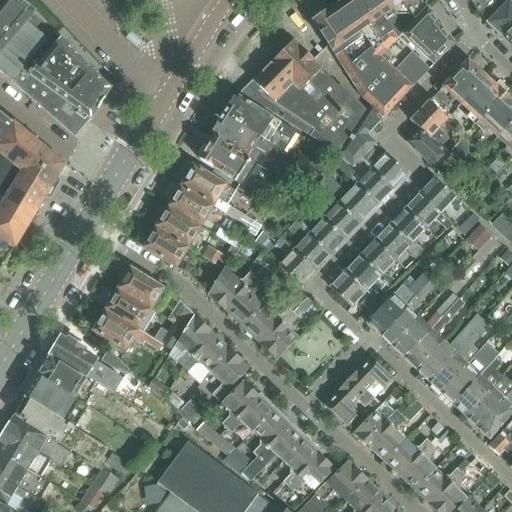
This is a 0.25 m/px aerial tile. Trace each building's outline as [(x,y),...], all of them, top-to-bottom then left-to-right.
[(1,0),(0,2),(0,55),(27,23),(37,12),(22,0),(1,0)] [(372,148),(376,144),(367,136),(383,119),(413,87),(398,72),(395,70),(382,57),(388,51),(393,46),(399,38),(386,22),(395,15),(384,0),(336,0),(336,4),(326,11),(321,10),(314,15),(314,20),(312,21),(328,45),(339,63),(353,85),(362,99),(370,106),(367,111),(366,111),(365,111),(366,112),(361,119),(339,155),(353,168),(361,160),(372,148)] [(385,0),(406,29),(427,8),(424,5),(426,4),(423,0),(385,0)] [(469,0),(470,1),(476,9),(488,0),(469,0)] [(503,38),(511,27),(511,3),(508,0),(488,0),(476,9),(486,23),(503,38)] [(427,8),(406,29),(401,34),(402,36),(418,51),(441,27),(442,26),(428,8),(427,8)] [(27,23),(0,55),(0,72),(10,81),(40,48),(47,41),(55,31),(37,12),(27,23)] [(441,27),(418,51),(434,65),(455,44),(441,27)] [(511,27),(503,38),(511,46),(511,27)] [(10,81),(75,138),(91,120),(92,121),(111,89),(112,90),(110,88),(62,38),(48,55),(40,48),(10,81)] [(254,80),(241,93),(339,155),(339,154),(361,119),(352,110),(358,104),(359,105),(359,104),(340,86),(339,87),(313,62),(314,61),(302,48),(301,50),(293,42),(254,81),(254,80)] [(415,55),(398,72),(413,87),(430,69),(415,55)] [(451,96),(461,105),(486,78),(468,61),(440,91),(448,99),(451,96)] [(505,95),(486,78),(461,105),(471,115),(469,118),(476,125),(505,95)] [(487,129),(497,138),(511,122),(511,101),(505,95),(476,125),(484,132),(487,129)] [(233,98),(223,115),(273,148),(282,154),(296,133),(239,97),(234,98),(233,98)] [(411,122),(420,130),(421,129),(431,138),(449,119),(448,118),(450,116),(432,99),(411,122)] [(0,247),(10,256),(15,246),(64,165),(0,112),(0,247)] [(267,157),(273,148),(223,115),(212,132),(214,137),(256,164),(262,154),(267,157)] [(511,122),(497,138),(507,148),(505,150),(511,156),(511,122)] [(420,130),(408,143),(437,171),(450,157),(431,138),(421,129),(420,130)] [(256,164),(214,137),(208,147),(204,147),(199,154),(201,159),(200,160),(243,187),(249,177),(264,186),(271,174),(256,164)] [(361,160),(371,170),(393,191),(408,174),(387,154),(379,162),(373,156),(374,151),(372,148),(361,160)] [(325,160),(316,155),(310,164),(319,170),(325,160)] [(393,191),(371,170),(361,180),(342,161),(337,167),(356,185),(356,186),(378,206),(393,191)] [(181,187),(214,207),(250,229),(249,230),(254,233),(259,225),(228,205),(236,192),(194,166),(192,169),(190,169),(188,174),(187,177),(181,187)] [(440,172),(438,175),(447,186),(455,178),(447,171),(443,175),(440,172)] [(435,178),(421,193),(442,214),(451,204),(457,210),(463,204),(457,198),(435,178)] [(348,194),(338,184),(331,191),(363,221),(378,206),(356,186),(348,194)] [(214,207),(181,187),(180,189),(177,190),(175,194),(175,197),(169,207),(201,227),(214,207)] [(453,224),(442,214),(421,193),(405,210),(426,230),(436,220),(448,230),(453,224)] [(346,239),(361,224),(339,203),(324,219),(346,239)] [(158,225),(156,227),(189,247),(201,227),(169,207),(163,217),(160,218),(158,222),(158,225)] [(426,230),(405,210),(390,225),(420,255),(425,250),(416,241),(426,230)] [(511,222),(499,210),(488,222),(505,239),(511,231),(511,222)] [(471,212),(455,228),(462,235),(478,219),(471,212)] [(324,219),(310,234),(309,235),(331,255),(346,239),(324,219)] [(316,271),(331,255),(309,235),(310,234),(296,221),(294,224),(288,230),(295,236),(296,235),(303,241),(294,250),(316,271)] [(415,260),(420,255),(390,225),(375,241),(396,261),(406,251),(415,260)] [(189,247),(156,227),(150,237),(148,238),(145,242),(145,245),(143,248),(176,269),(189,247)] [(263,231),(254,243),(266,252),(275,242),(263,231)] [(300,287),(316,271),(294,250),(281,238),(275,245),(288,257),(279,266),(300,287)] [(375,241),(360,256),(381,277),(396,261),(375,241)] [(0,272),(10,256),(0,250),(0,272)] [(345,272),(366,292),(374,284),(384,294),(392,287),(381,277),(360,256),(345,272)] [(255,277),(243,291),(242,290),(235,297),(237,299),(229,308),(227,307),(224,310),(243,328),(264,306),(253,295),(253,289),(260,282),(261,283),(275,268),(269,262),(255,277)] [(118,290),(149,309),(158,315),(172,295),(131,269),(129,272),(127,273),(124,277),(124,280),(118,290)] [(208,296),(224,310),(227,307),(229,308),(237,299),(235,297),(242,290),(243,291),(255,277),(251,273),(243,280),(238,281),(226,269),(208,296)] [(366,292),(345,272),(330,288),(351,308),(366,292)] [(380,336),(430,280),(423,274),(414,283),(409,278),(368,324),(380,336)] [(437,286),(431,280),(381,336),(393,348),(421,319),(413,312),(437,286)] [(288,281),(264,306),(243,328),(262,346),(266,342),(265,341),(272,333),(274,335),(282,327),(281,326),(293,313),(307,298),(288,281)] [(149,309),(118,290),(117,292),(114,293),(112,298),(112,300),(106,310),(112,314),(136,330),(149,309)] [(363,304),(354,310),(361,318),(370,311),(377,302),(370,296),(363,304)] [(452,307),(405,359),(417,371),(445,342),(437,335),(465,304),(459,299),(452,307)] [(180,302),(168,322),(172,325),(182,331),(192,313),(180,302)] [(421,319),(393,348),(405,359),(452,307),(447,303),(426,324),(421,319)] [(93,331),(100,335),(124,350),(136,330),(106,310),(100,320),(97,321),(95,325),(95,328),(93,331)] [(266,342),(262,346),(277,361),(299,339),(291,331),(291,325),(298,318),(293,313),(281,326),(282,327),(274,335),(272,333),(265,341),(266,342)] [(178,364),(183,368),(195,356),(194,354),(202,346),(205,348),(212,340),(211,339),(215,335),(195,316),(184,333),(178,343),(185,351),(186,356),(178,364)] [(417,371),(428,381),(477,330),(482,325),(480,323),(476,320),(473,322),(460,336),(462,337),(451,348),(445,342),(417,371)] [(167,333),(160,344),(163,346),(172,352),(175,347),(178,343),(184,333),(182,331),(172,325),(167,333)] [(428,381),(442,394),(469,365),(461,357),(482,335),(477,330),(428,381)] [(201,365),(209,373),(230,350),(215,335),(211,339),(212,340),(205,348),(202,346),(194,354),(195,356),(183,368),(188,373),(195,365),(201,365)] [(148,337),(145,342),(160,351),(163,346),(160,344),(148,337)] [(90,356),(84,352),(85,350),(69,339),(67,342),(61,338),(50,356),(96,383),(114,394),(123,380),(96,362),(97,361),(90,356)] [(469,365),(442,394),(454,406),(503,352),(509,346),(503,340),(485,360),(486,360),(476,371),(469,365)] [(125,376),(129,370),(118,360),(108,350),(101,361),(125,376)] [(230,350),(209,373),(222,385),(212,395),(219,402),(249,370),(249,367),(230,350)] [(503,352),(454,406),(466,417),(494,388),(493,387),(487,382),(497,371),(496,370),(508,357),(503,352)] [(50,356),(38,376),(70,395),(86,405),(91,397),(89,396),(96,383),(50,356)] [(366,390),(375,381),(384,388),(393,379),(370,358),(347,382),(369,403),(374,399),(366,390)] [(38,376),(25,398),(73,428),(86,408),(68,397),(70,395),(38,376)] [(168,390),(153,380),(148,388),(160,401),(168,390)] [(494,388),(466,417),(478,429),(511,390),(511,381),(502,391),(495,384),(493,387),(494,388)] [(223,425),(227,430),(241,415),(240,414),(248,405),(251,407),(258,400),(257,399),(259,396),(243,382),(222,404),(229,412),(230,417),(223,425)] [(364,408),(369,403),(347,382),(324,406),(347,427),(359,415),(350,407),(356,401),(364,408)] [(511,390),(478,429),(490,440),(511,415),(511,405),(510,404),(511,401),(511,390)] [(276,408),(260,394),(259,396),(257,399),(258,400),(251,407),(248,405),(240,414),(241,415),(227,430),(232,434),(239,427),(245,426),(252,434),(276,408)] [(25,398),(15,415),(71,450),(97,467),(101,461),(104,457),(108,450),(73,428),(25,398)] [(291,423),(276,408),(252,434),(260,441),(260,446),(253,454),(257,457),(258,458),(272,444),(274,443),(281,436),(279,434),(286,427),(287,428),(291,423)] [(354,434),(369,449),(374,444),(375,445),(382,438),(379,436),(388,427),(389,428),(401,415),(396,411),(389,418),(383,419),(375,411),(354,434)] [(15,415),(5,433),(50,461),(61,468),(71,450),(15,415)] [(384,463),(406,440),(398,433),(398,428),(405,420),(401,415),(389,428),(388,427),(379,436),(382,438),(375,445),(374,444),(369,449),(384,463)] [(282,463),(283,462),(307,438),(291,423),(287,428),(286,427),(279,434),(281,436),(274,443),(273,445),(272,444),(258,458),(257,457),(242,474),(251,482),(275,457),(282,463)] [(220,437),(203,424),(196,432),(213,445),(220,437)] [(511,434),(506,428),(501,434),(511,444),(511,434)] [(5,433),(0,440),(0,453),(40,478),(50,461),(5,433)] [(511,446),(499,435),(488,447),(498,457),(504,451),(511,458),(511,465),(510,467),(511,469),(511,446)] [(234,449),(220,437),(213,445),(227,457),(234,449)] [(284,483),(289,487),(302,473),(303,474),(312,465),(309,463),(316,455),(318,456),(320,454),(320,455),(322,452),(307,438),(283,462),(291,469),(291,475),(284,483)] [(419,457),(431,444),(426,440),(419,447),(413,447),(406,440),(384,463),(400,478),(404,473),(405,474),(412,466),(410,464),(418,456),(419,457)] [(160,507),(155,511),(270,511),(274,507),(189,443),(188,442),(185,446),(157,484),(158,485),(170,493),(162,503),(160,507)] [(400,478),(415,492),(436,469),(429,462),(429,457),(436,449),(431,444),(419,457),(418,456),(410,464),(412,466),(405,474),(404,473),(400,478)] [(0,476),(26,493),(39,501),(49,484),(40,478),(0,453),(0,476)] [(302,473),(289,487),(293,492),(300,484),(306,484),(314,491),(335,469),(320,455),(320,454),(318,456),(316,455),(309,463),(312,465),(303,474),(302,473)] [(104,457),(101,461),(123,475),(129,466),(111,455),(108,460),(104,457)] [(333,490),(346,503),(368,481),(349,463),(347,463),(316,494),(323,501),(333,490)] [(462,473),(457,469),(450,476),(444,476),(436,469),(415,492),(430,507),(434,503),(433,502),(440,493),(443,496),(451,488),(449,486),(462,473)] [(106,472),(95,488),(107,496),(118,480),(106,472)] [(466,478),(462,473),(449,486),(451,488),(443,496),(440,493),(433,502),(434,503),(430,507),(435,511),(455,511),(468,499),(459,491),(459,485),(466,478)] [(500,482),(491,474),(486,480),(494,488),(500,482)] [(26,493),(0,476),(0,501),(15,511),(26,493)] [(369,511),(373,508),(371,506),(378,498),(379,500),(383,495),(368,481),(346,503),(354,511),(369,511)] [(92,487),(82,503),(93,510),(94,511),(104,495),(92,487)] [(396,511),(398,510),(399,510),(383,495),(379,500),(378,498),(371,506),(373,508),(369,511),(396,511)] [(455,511),(480,511),(482,510),(469,497),(468,499),(455,511)] [(82,503),(75,510),(77,511),(90,511),(93,510),(82,503)]
